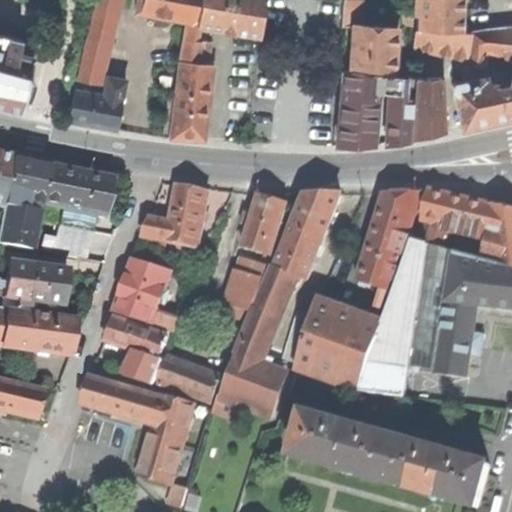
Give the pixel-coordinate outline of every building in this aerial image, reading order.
[(96,0),(91,23),(113,28),(119,0),(96,0)] [(139,0),(137,11),(159,15),(192,20),(195,0),(139,0)] [(201,0),(198,25),(201,26),(202,24),(235,29),(261,33),(265,0),(201,0)] [(355,25),(364,26),(365,1),(356,0),(347,0),(345,25),(355,25)] [(419,0),(419,28),(461,29),(462,14),(464,14),(464,0),(419,0)] [(113,28),(91,23),(86,44),(108,49),(113,28)] [(188,24),(183,61),(196,63),(197,58),(199,42),(201,26),(198,25),(188,24)] [(476,64),(488,67),(489,51),(511,57),(511,24),(471,30),(469,59),(468,62),(476,64)] [(355,25),(351,69),(382,72),(392,73),(396,73),(398,51),(400,28),(364,26),(355,25)] [(469,59),(471,30),(461,29),(419,28),(418,46),(469,59)] [(0,106),(21,110),(33,57),(18,54),(22,39),(8,36),(4,53),(0,51),(0,34),(0,33),(0,106)] [(214,44),(199,42),(197,58),(212,60),(214,44)] [(108,49),(86,44),(83,59),(104,64),(108,49)] [(104,64),(83,59),(78,78),(89,81),(100,83),(104,64)] [(169,110),(167,137),(185,138),(206,139),(215,66),(196,63),(183,61),(179,94),(171,94),(169,110)] [(476,64),(479,76),(487,75),(488,67),(476,64)] [(453,84),(464,127),(498,119),(511,115),(511,73),(488,67),(487,75),(479,76),(456,80),(454,82),(453,84)] [(346,69),(339,145),(354,145),(374,145),(382,72),(351,69),(346,69)] [(392,73),(388,143),(399,141),(411,139),(414,98),(407,98),(407,89),(407,77),(396,73),(392,73)] [(104,94),(124,99),(128,80),(109,75),(104,94)] [(417,89),(415,138),(432,133),(447,130),(444,77),(419,79),(407,75),(407,77),(407,89),(417,89)] [(89,81),(78,78),(76,88),(87,90),(89,81)] [(124,99),(104,94),(87,90),(76,88),(69,120),(94,124),(118,129),(124,99)] [(0,155),(0,206),(2,207),(12,158),(0,155)] [(59,168),(12,158),(2,207),(0,216),(0,242),(32,249),(38,213),(16,207),(18,200),(103,218),(111,179),(59,168)] [(151,218),(144,236),(199,247),(210,192),(194,189),(179,185),(171,221),(151,218)] [(488,241),(485,256),(511,262),(511,206),(479,199),(479,201),(470,199),(430,189),(422,218),(426,219),(452,225),(490,234),(488,241)] [(384,288),(395,292),(415,239),(409,238),(423,192),(403,193),(387,193),(358,280),(384,288)] [(309,193),(281,269),(298,276),(308,280),(342,194),(326,194),(309,193)] [(266,255),(271,257),(288,204),(274,199),(260,195),(244,248),(266,255)] [(426,219),(420,241),(446,248),(450,231),(452,225),(426,219)] [(59,240),(56,255),(85,260),(87,247),(91,232),(58,225),(55,239),(59,240)] [(490,234),(452,225),(450,231),(488,241),(490,234)] [(488,241),(450,231),(446,248),(457,251),(485,258),(485,256),(488,241)] [(411,367),(437,371),(448,301),(457,251),(446,248),(420,241),(415,239),(395,292),(389,310),(384,323),(370,362),(411,367)] [(457,251),(448,301),(477,305),(496,308),(511,309),(511,265),(485,258),(457,251)] [(239,271),(251,275),(255,262),(243,258),(239,271)] [(126,283),(116,312),(153,325),(172,272),(135,260),(126,283)] [(268,266),(263,265),(255,262),(251,275),(264,279),(268,266)] [(7,263),(3,297),(16,298),(29,300),(37,301),(61,304),(64,286),(66,271),(7,263)] [(275,267),(268,286),(290,294),(298,276),(281,269),(275,267)] [(228,304),(234,306),(253,312),(255,306),(264,279),(251,275),(239,271),(228,304)] [(262,362),(290,294),(268,286),(260,306),(255,306),(253,312),(249,322),(237,352),(240,353),(262,362)] [(379,307),(389,310),(395,292),(384,288),(379,307)] [(15,309),(16,298),(3,297),(2,307),(6,308),(15,309)] [(28,308),(29,300),(16,298),(15,309),(28,310),(28,308)] [(306,371),(360,391),(370,362),(384,323),(375,320),(319,299),(313,313),(300,362),(298,368),(306,371)] [(29,300),(28,308),(36,309),(37,301),(29,300)] [(448,301),(437,371),(466,376),(469,355),(472,333),(477,305),(448,301)] [(253,312),(234,306),(231,317),(249,322),(253,312)] [(389,310),(379,307),(375,320),(384,323),(389,310)] [(511,309),(496,308),(494,321),(511,323),(511,309)] [(286,358),(300,362),(313,313),(299,310),(286,358)] [(3,335),(2,346),(69,355),(70,355),(70,353),(72,336),(75,320),(6,311),(3,335)] [(162,312),(158,325),(176,332),(181,319),(162,312)] [(115,318),(106,341),(136,350),(160,359),(168,335),(115,318)] [(484,335),(472,333),(469,355),(481,357),(483,346),(484,335)] [(160,359),(136,350),(132,363),(127,374),(140,379),(155,384),(164,360),(160,359)] [(242,403),(270,413),(285,371),(272,366),(262,362),(240,353),(223,395),(242,403)] [(169,359),(160,381),(212,402),(222,377),(169,359)] [(411,367),(370,362),(360,391),(397,395),(399,387),(407,388),(411,367)] [(88,390),(83,405),(154,425),(167,429),(176,400),(163,397),(91,377),(88,390)] [(155,384),(140,379),(137,385),(153,390),(155,384)] [(0,382),(0,409),(32,417),(35,405),(38,391),(0,382)] [(172,485),(197,403),(164,394),(163,397),(176,400),(167,429),(164,442),(150,438),(140,475),(172,485)] [(242,403),(223,395),(216,412),(236,420),(241,408),(242,403)] [(386,481),(398,439),(359,428),(359,426),(352,424),(345,422),(345,424),(306,413),(294,455),(328,465),(327,468),(351,474),(352,471),(386,481)] [(164,442),(167,429),(154,425),(150,438),(164,442)] [(478,506),(490,464),(451,453),(452,451),(445,449),(438,447),(438,450),(398,439),(386,481),(420,490),(419,493),(444,500),(445,497),(478,506)] [(175,484),(169,503),(183,508),(189,488),(175,484)] [(191,493),(185,509),(193,511),(197,511),(202,496),(191,493)] [(496,511),(505,511),(510,497),(502,495),(497,510),(496,511)]
